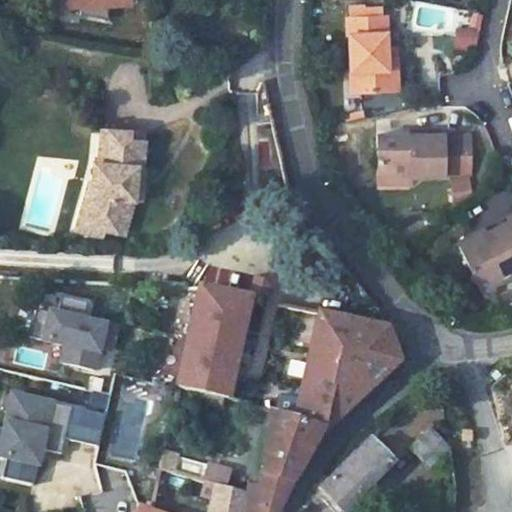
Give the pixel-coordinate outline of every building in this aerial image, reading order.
[(56,0),(57,1),(73,0),(74,9),(101,15),(100,0),(56,0)] [(395,14),(354,14),(357,71),(367,70),(367,93),(403,92),(402,59),(395,59),(395,48),(395,14)] [(458,27),(453,48),(476,53),(481,32),(458,27)] [(357,71),(357,93),(367,93),(367,70),(357,71)] [(96,155),(94,179),(83,217),(124,227),(133,192),(136,161),(144,162),(147,137),(132,135),(133,125),(106,123),(102,156),(96,155)] [(461,130),(378,135),(381,176),(414,174),(463,171),(461,130)] [(414,174),(381,176),(382,185),(415,183),(414,174)] [(511,223),(460,249),(481,289),(511,273),(511,223)] [(511,273),(481,289),(487,302),(501,293),(497,286),(511,278),(511,273)] [(196,280),(177,389),(225,402),(244,303),(251,304),(253,295),(196,280)] [(105,345),(110,323),(82,317),(81,324),(74,322),(75,315),(79,298),(53,292),(49,309),(28,304),(22,332),(57,340),(53,357),(87,365),(92,342),(105,345)] [(315,311),(296,422),(317,427),(315,431),(323,434),(395,362),(384,327),(315,311)] [(81,324),(82,317),(75,315),(74,322),(81,324)] [(92,441),(99,409),(5,388),(0,412),(0,473),(27,479),(32,456),(22,454),(25,441),(35,443),(55,448),(58,433),(60,424),(66,426),(64,435),(92,441)] [(249,491),(245,511),(280,511),(315,431),(317,427),(296,422),(267,414),(260,430),(258,495),(249,491)] [(431,430),(413,446),(428,464),(445,448),(431,430)] [(368,440),(317,490),(336,511),(339,511),(390,462),(368,440)] [(32,456),(35,443),(25,441),(22,454),(32,456)] [(164,449),(161,464),(204,477),(218,481),(224,483),(229,466),(164,449)] [(161,464),(158,480),(200,491),(204,477),(161,464)] [(204,477),(200,491),(214,497),(218,481),(204,477)] [(214,497),(209,511),(245,511),(249,491),(224,483),(218,481),(214,497)]
